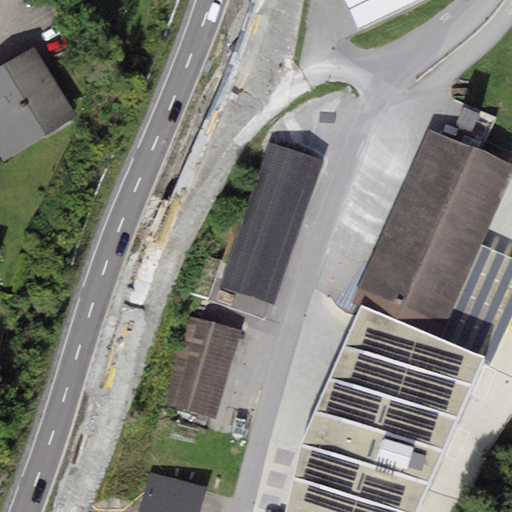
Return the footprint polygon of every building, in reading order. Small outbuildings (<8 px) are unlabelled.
[(344,0),(355,22),(403,0),(344,0)] [(35,48),(0,69),(0,157),(3,162),(77,118),(35,48)] [(511,171),(511,163),(429,128),(355,299),(364,303),(441,336),(480,245),(511,171)] [(325,162),(267,144),(223,286),(280,304),(325,162)] [(511,316),(511,259),(480,245),(441,336),(484,355),(493,359),(511,316)] [(300,445),(285,511),(416,511),(484,355),(441,336),(364,303),(300,445)] [(244,336),(189,320),(165,400),(220,417),(244,336)] [(201,511),(208,488),(148,472),(136,511),(201,511)]
